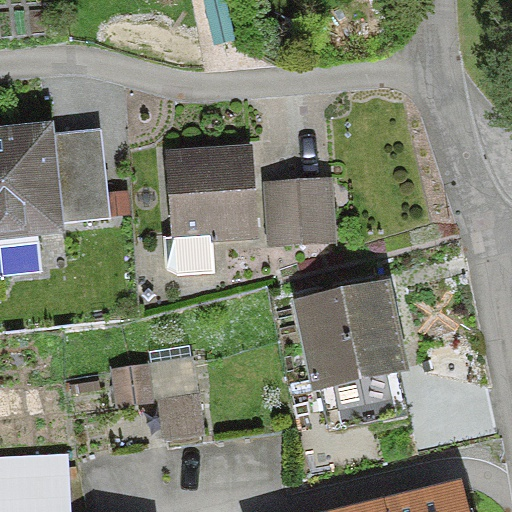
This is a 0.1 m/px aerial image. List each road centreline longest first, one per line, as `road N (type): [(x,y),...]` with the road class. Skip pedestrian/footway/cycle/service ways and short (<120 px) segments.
road 1 (residential): [(437,66),(224,87),(169,84),(77,61),(0,67)]
road 2 (residential): [(490,246),(437,66)]
road 3 (residential): [(511,379),(490,246)]
